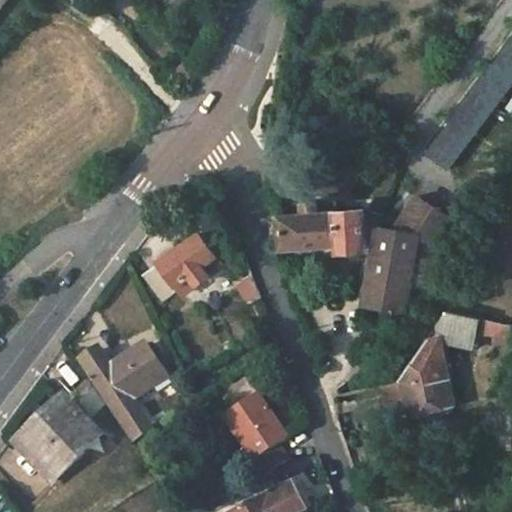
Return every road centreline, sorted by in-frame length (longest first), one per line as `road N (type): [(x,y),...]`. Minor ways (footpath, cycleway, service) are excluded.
road 1 (unclassified): [(354,511),(268,262),(251,184),(235,150),(200,125)]
road 2 (tertiary): [(107,243),(0,383)]
road 3 (tertiary): [(200,125),(107,243)]
road 4 (tertiary): [(259,0),(244,49),(200,125)]
road 5 (residential): [(107,243),(87,236),(55,247),(0,289)]
